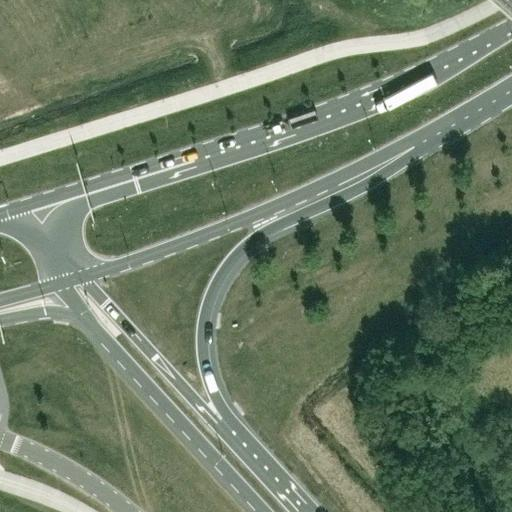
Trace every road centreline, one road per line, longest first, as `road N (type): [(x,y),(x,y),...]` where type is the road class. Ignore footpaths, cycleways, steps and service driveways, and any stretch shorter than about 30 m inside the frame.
road 1 (secondary): [(511,22),(366,93),(34,202)]
road 2 (primary): [(228,435),(202,345),(207,303),(225,266),(256,236),(347,193),(434,134)]
road 3 (secondary): [(80,276),(228,225),(434,134)]
road 4 (primary): [(88,320),(264,511)]
road 5 (primary): [(228,435),(80,276)]
road 6 (unclassified): [(131,511),(73,471),(0,437)]
